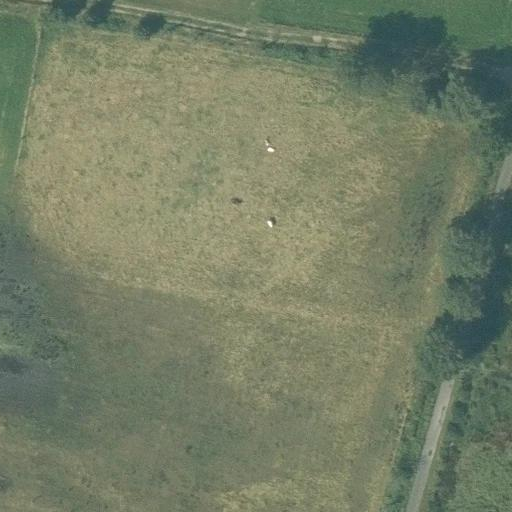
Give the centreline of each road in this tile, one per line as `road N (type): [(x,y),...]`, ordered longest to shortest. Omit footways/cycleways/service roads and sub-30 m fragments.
road 1 (track): [(511,72),(56,0)]
road 2 (unclassified): [(410,511),(511,150)]
